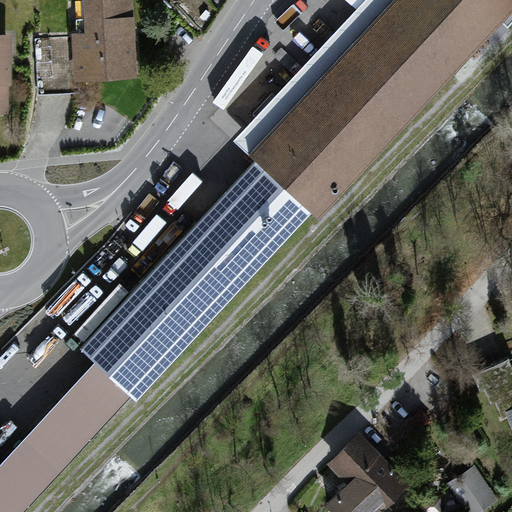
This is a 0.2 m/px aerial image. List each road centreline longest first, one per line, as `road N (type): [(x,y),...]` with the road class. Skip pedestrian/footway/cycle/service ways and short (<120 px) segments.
road 1 (residential): [(511,247),(264,511)]
road 2 (tertiary): [(256,0),(124,180)]
